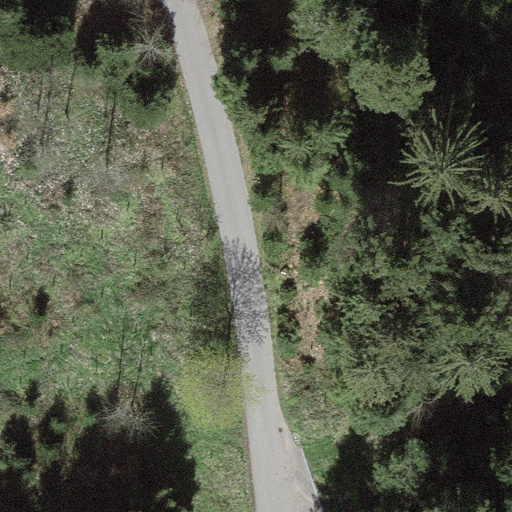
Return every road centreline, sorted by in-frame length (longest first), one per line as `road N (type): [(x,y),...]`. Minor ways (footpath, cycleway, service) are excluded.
road 1 (unclassified): [(254,511),(151,0)]
road 2 (track): [(244,463),(511,387)]
